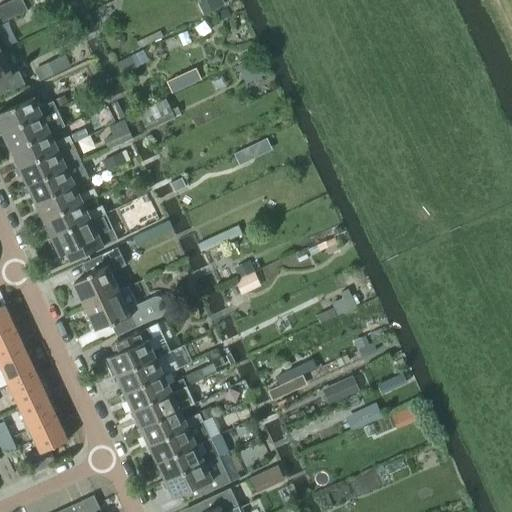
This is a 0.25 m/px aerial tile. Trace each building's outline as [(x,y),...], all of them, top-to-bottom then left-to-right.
[(21,0),(13,0),(0,6),(0,20),(1,23),(27,11),(21,0)] [(203,17),(224,6),(221,0),(205,0),(197,5),(203,17)] [(139,50),(163,39),(160,33),(136,44),(139,50)] [(2,51),(0,51),(0,95),(24,84),(19,73),(14,75),(2,51)] [(125,73),(148,62),(143,51),(120,62),(125,73)] [(39,83),(70,68),(65,56),(33,70),(39,83)] [(256,57),(238,66),(246,83),(264,75),(256,57)] [(177,77),(168,81),(174,93),(183,89),(177,77)] [(64,96),(55,101),(58,107),(67,103),(64,96)] [(43,115),(43,116),(57,109),(53,102),(40,108),(35,97),(0,113),(0,123),(4,132),(4,133),(43,115)] [(137,113),(147,131),(173,118),(164,100),(137,113)] [(8,140),(12,150),(13,150),(51,133),(65,127),(57,109),(43,116),(43,115),(4,133),(4,132),(0,134),(4,142),(8,140)] [(130,141),(133,140),(128,129),(126,123),(125,121),(121,122),(109,127),(113,136),(104,140),(108,150),(130,141)] [(56,143),(51,133),(13,150),(12,150),(8,152),(12,160),(16,158),(20,167),(21,168),(59,150),(60,150),(73,144),(70,137),(56,143)] [(67,167),(68,168),(81,161),(73,144),(60,150),(59,150),(21,168),(20,167),(16,169),(20,177),(24,175),(29,185),(67,167)] [(242,151),(234,154),(239,165),(247,162),(242,151)] [(122,152),(102,161),(107,171),(126,162),(122,152)] [(32,193),(37,202),(76,185),(90,179),(81,161),(68,168),(67,167),(29,185),(24,187),(28,195),(32,193)] [(181,179),(171,184),(175,192),(185,187),(181,179)] [(80,195),(76,185),(37,202),(33,204),(36,212),(40,210),(45,219),(84,202),(97,196),(94,188),(80,195)] [(48,227),(53,237),(92,219),(92,220),(106,214),(102,206),(89,213),(84,202),(45,219),(40,221),(44,229),(48,227)] [(106,214),(92,220),(92,219),(53,237),(49,239),(52,247),(57,257),(61,255),(66,253),(70,262),(80,257),(98,248),(118,240),(106,214)] [(320,252),(337,244),(333,237),(317,245),(320,252)] [(86,306),(120,290),(112,272),(127,265),(119,247),(84,263),(90,276),(75,283),(86,306)] [(249,261),(233,269),(239,279),(254,271),(249,261)] [(356,271),(342,278),(346,286),(360,280),(356,271)] [(241,295),(260,286),(254,273),(235,282),(241,295)] [(137,305),(128,287),(121,291),(120,290),(86,306),(97,330),(112,323),(118,336),(170,311),(165,302),(164,300),(163,299),(161,298),(159,297),(157,297),(155,297),(153,298),(137,305)] [(352,297),(348,290),(340,294),(342,299),(332,304),(337,316),(361,305),(356,295),(352,297)] [(0,335),(16,328),(5,305),(0,307),(0,335)] [(320,325),(337,317),(333,309),(316,317),(320,325)] [(0,362),(0,363),(27,350),(16,328),(0,335),(0,362)] [(115,355),(106,359),(109,367),(114,365),(119,375),(157,357),(164,354),(164,355),(170,352),(166,344),(154,350),(149,340),(153,338),(148,329),(121,341),(125,350),(115,355)] [(365,336),(352,341),(357,350),(369,345),(365,336)] [(373,344),(358,350),(361,357),(376,350),(373,344)] [(11,385),(37,372),(27,350),(0,363),(11,385)] [(119,375),(114,377),(118,385),(122,383),(127,392),(127,393),(165,375),(178,369),(175,362),(168,365),(164,355),(164,354),(157,357),(119,375)] [(347,356),(336,360),(339,367),(349,362),(347,356)] [(302,375),(298,367),(275,377),(279,386),(302,375)] [(127,392),(122,394),(126,402),(130,400),(135,410),(135,411),(174,393),(187,387),(187,386),(204,378),(200,369),(183,377),(184,379),(170,385),(165,375),(127,393),(127,392)] [(21,407),(48,395),(37,372),(11,385),(21,407)] [(402,374),(389,380),(393,389),(406,382),(402,374)] [(276,387),(267,392),(272,401),(306,385),(302,375),(279,386),(276,387)] [(340,384),(346,396),(359,390),(353,378),(340,384)] [(135,410),(131,412),(134,419),(138,417),(143,427),(143,428),(181,410),(182,410),(195,404),(191,396),(187,387),(174,393),(135,411),(135,410)] [(32,429),(58,417),(48,395),(21,407),(32,429)] [(351,432),(383,418),(376,404),(345,419),(351,432)] [(211,408),(199,413),(203,421),(214,416),(211,408)] [(143,427),(139,429),(142,437),(146,435),(151,444),(151,445),(190,427),(203,421),(199,413),(186,420),(182,410),(181,410),(143,428),(143,427)] [(398,413),(390,417),(397,430),(404,426),(398,413)] [(43,453),(69,440),(58,417),(32,429),(43,453)] [(151,444),(146,446),(150,454),(154,452),(159,462),(197,444),(198,444),(211,438),(203,421),(190,427),(151,445),(151,444)] [(0,444),(12,439),(4,422),(0,423),(0,444)] [(159,462),(155,464),(158,471),(162,469),(167,479),(167,480),(206,461),(206,462),(219,456),(211,438),(198,444),(197,444),(159,462)] [(0,444),(5,455),(17,449),(12,439),(0,444)] [(167,479),(163,481),(166,488),(170,486),(176,497),(192,490),(196,498),(231,481),(219,456),(206,462),(206,461),(167,480),(167,479)] [(277,465),(250,478),(250,480),(257,493),(284,481),(278,467),(277,465)] [(226,511),(238,507),(230,489),(195,505),(198,511),(226,511)] [(100,511),(93,496),(84,500),(90,511),(100,511)] [(77,511),(90,511),(84,500),(74,504),(77,511)]
